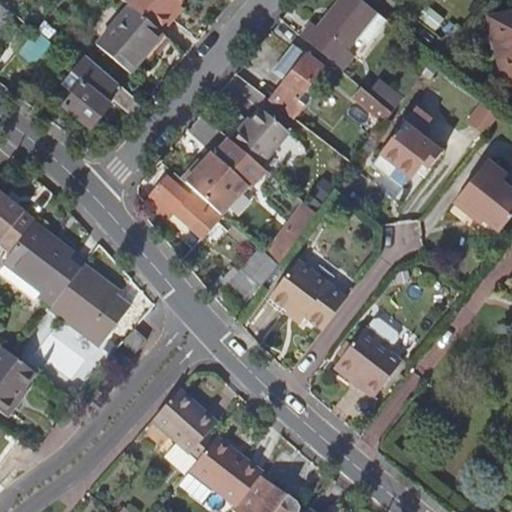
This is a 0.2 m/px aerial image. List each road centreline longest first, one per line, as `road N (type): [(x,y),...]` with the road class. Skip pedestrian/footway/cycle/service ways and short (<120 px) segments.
road 1 (residential): [(195,313),(62,471),(5,511)]
road 2 (residential): [(261,0),(93,198)]
road 3 (residential): [(280,400),(397,245)]
road 4 (residential): [(280,400),(412,511)]
road 5 (residential): [(93,198),(195,313)]
road 6 (residential): [(0,117),(93,198)]
road 7 (residential): [(195,313),(280,400)]
